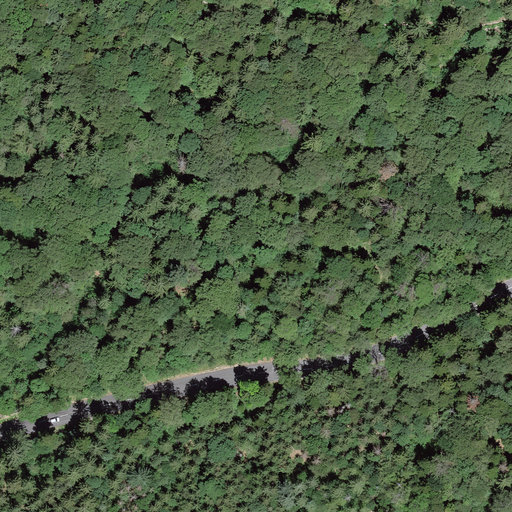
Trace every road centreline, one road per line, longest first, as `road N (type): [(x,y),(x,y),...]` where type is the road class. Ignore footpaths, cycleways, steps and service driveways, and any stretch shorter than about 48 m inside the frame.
road 1 (tertiary): [(0,434),(242,373),(347,362),(511,288)]
road 2 (track): [(511,18),(454,26),(252,13),(200,0)]
